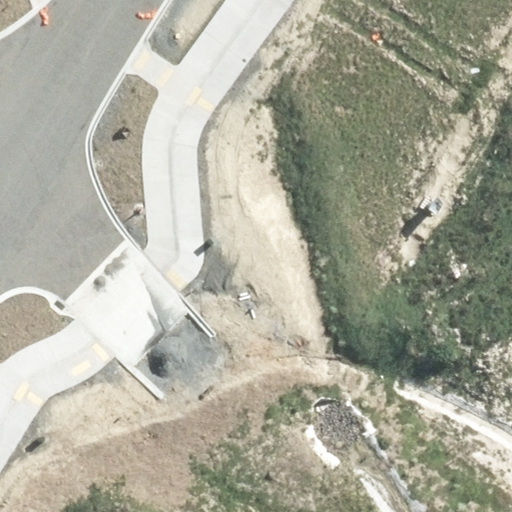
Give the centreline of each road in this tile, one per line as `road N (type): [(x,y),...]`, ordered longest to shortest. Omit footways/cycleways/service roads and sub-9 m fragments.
road 1 (unknown): [(345,511),(1,158)]
road 2 (tertiary): [(1,158),(117,0)]
